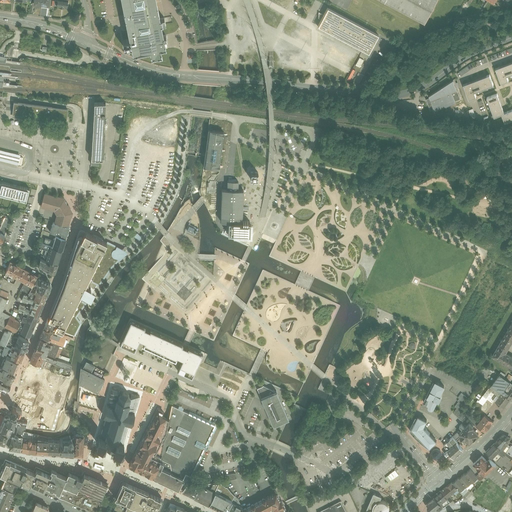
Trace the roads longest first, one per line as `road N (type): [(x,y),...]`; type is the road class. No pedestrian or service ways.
road 1 (secondary): [(511,37),(395,96),(167,74),(86,44)]
road 2 (residential): [(89,97),(80,186),(0,167)]
road 3 (residential): [(437,481),(395,428),(428,370)]
